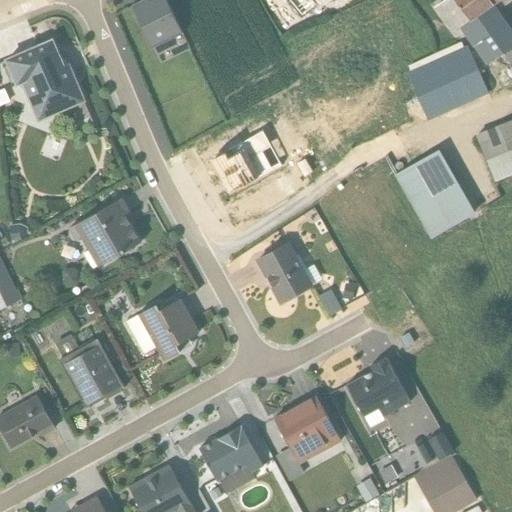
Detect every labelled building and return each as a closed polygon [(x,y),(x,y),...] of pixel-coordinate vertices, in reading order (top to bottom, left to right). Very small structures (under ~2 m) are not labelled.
[(137,3),(131,6),(153,48),(155,47),(157,50),(155,52),(161,64),(190,49),(164,0),(138,0),(136,1),(137,3)] [(503,54),(511,47),(511,29),(499,11),(493,5),(487,0),(445,0),(436,6),(453,30),(458,28),(486,65),(503,54)] [(51,41),(6,61),(17,86),(21,85),(37,121),(83,101),(68,66),(63,68),(51,41)] [(459,42),(408,66),(428,120),(488,94),(488,93),(468,47),(467,46),(463,48),(459,42)] [(511,119),(475,135),(494,182),(511,174),(511,119)] [(395,174),(431,237),(475,213),(439,150),(395,174)] [(84,254),(92,269),(125,251),(129,252),(133,250),(133,246),(141,242),(131,224),(134,223),(129,213),(130,212),(122,198),(68,229),(75,241),(81,238),(88,251),(84,254)] [(258,261),(281,302),(322,280),(314,265),(306,269),(298,255),(294,256),(287,244),(258,261)] [(0,316),(6,329),(25,320),(22,315),(26,313),(20,300),(21,300),(0,255),(0,316)] [(126,321),(145,355),(157,348),(164,361),(192,345),(188,339),(198,333),(180,300),(159,311),(156,305),(126,321)] [(70,335),(54,343),(62,358),(59,360),(86,408),(105,397),(106,399),(124,390),(96,339),(78,349),(70,335)] [(3,345),(5,358),(20,357),(19,343),(3,345)] [(373,371),(347,385),(370,428),(384,420),(383,418),(410,403),(385,358),(370,366),(373,371)] [(340,442),(315,394),(273,418),(290,449),(276,457),(289,481),(303,474),(299,465),(340,442)] [(36,396),(0,415),(0,429),(11,450),(40,435),(41,438),(55,430),(36,396)] [(241,426),(198,449),(225,495),(254,479),(251,473),(263,467),(241,426)] [(441,432),(427,440),(439,460),(453,452),(441,432)] [(451,456),(413,477),(432,511),(457,511),(477,501),(451,456)] [(157,478),(130,492),(141,511),(194,511),(169,465),(154,473),(157,478)] [(391,466),(378,473),(385,484),(397,478),(391,466)] [(378,495),(369,479),(356,486),(365,502),(378,495)] [(104,511),(96,496),(70,510),(70,511),(104,511)]
